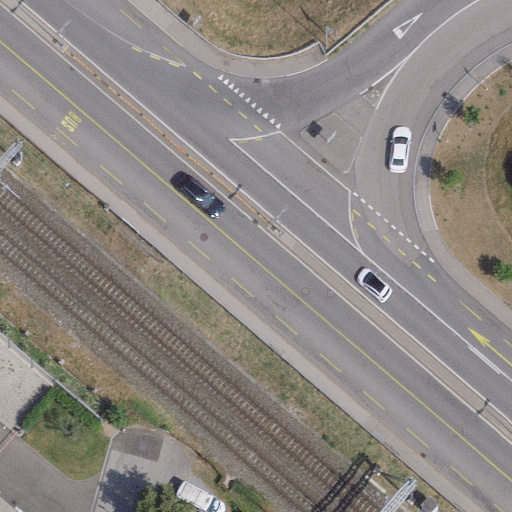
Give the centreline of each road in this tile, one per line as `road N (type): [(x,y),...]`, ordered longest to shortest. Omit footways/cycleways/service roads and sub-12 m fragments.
road 1 (primary): [(0,43),(511,493)]
road 2 (primary): [(412,299),(190,106)]
road 3 (tertiary): [(412,299),(395,249),(396,148),(421,65),(444,28)]
road 4 (tertiary): [(444,28),(301,100),(190,106)]
road 5 (primary): [(190,106),(66,0)]
road 6 (primary): [(511,386),(412,299)]
